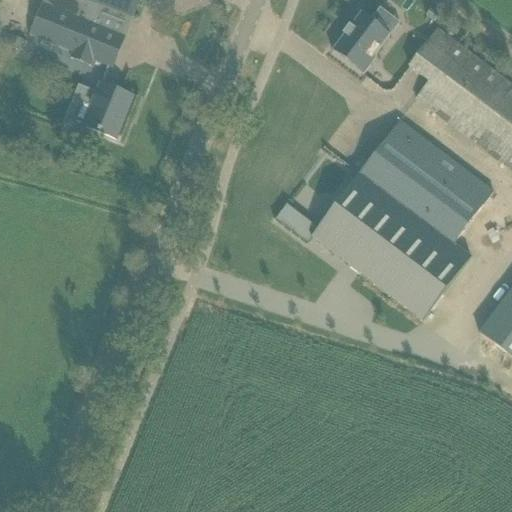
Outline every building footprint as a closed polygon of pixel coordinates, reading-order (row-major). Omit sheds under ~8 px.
[(44,0),(42,5),(30,36),(111,69),(139,0),(44,0)] [(397,22),(405,13),(389,0),(380,0),(377,5),(397,22)] [(332,53),(348,65),(361,75),(373,59),(370,57),(387,35),(360,15),(332,53)] [(411,67),(430,82),(416,100),(511,172),(511,86),(438,31),(411,67)] [(77,88),(62,126),(82,133),(84,129),(116,142),(133,99),(114,92),(100,86),(97,95),(77,88)] [(453,246),(493,193),(399,123),(311,240),(423,324),(471,260),(453,246)] [(511,290),(478,335),(511,360),(511,290)]
